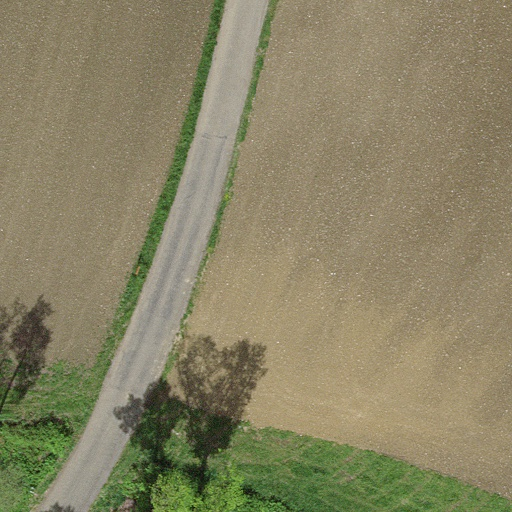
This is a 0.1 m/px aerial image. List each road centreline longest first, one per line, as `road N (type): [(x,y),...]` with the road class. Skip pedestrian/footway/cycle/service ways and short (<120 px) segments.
road 1 (unclassified): [(243,0),(210,146),(117,427),(59,511)]
road 2 (track): [(344,511),(117,427)]
